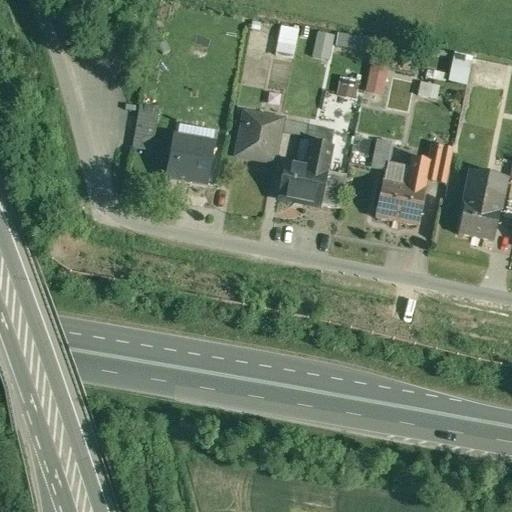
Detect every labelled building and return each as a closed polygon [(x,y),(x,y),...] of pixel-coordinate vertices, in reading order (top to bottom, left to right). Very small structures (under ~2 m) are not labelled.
[(277,54),(295,55),(297,27),(278,26),(277,54)] [(329,61),(335,35),(317,31),(311,57),(329,61)] [(334,42),(357,49),(360,39),(337,31),(334,42)] [(466,85),(471,56),(452,52),(447,81),(466,85)] [(364,91),(382,95),(386,73),(369,70),(364,91)] [(337,95),(356,97),(358,79),(339,77),(337,95)] [(418,95),(436,99),(439,87),(421,82),(418,95)] [(141,101),(136,124),(148,127),(153,104),(141,101)] [(281,121),(244,114),(236,156),(273,164),(281,121)] [(333,132),(308,127),(281,121),(279,132),(304,137),(303,143),(311,144),(330,148),(330,149),(333,132)] [(212,146),(174,139),(167,178),(205,184),(212,146)] [(330,148),(311,144),(306,170),(284,165),(278,199),(319,208),(319,206),(339,209),(345,177),(326,174),(326,173),(325,173),(330,148)] [(389,156),(375,153),(372,169),(385,172),(389,156)] [(410,161),(404,188),(382,183),(375,219),(417,227),(424,192),(429,164),(410,161)] [(504,180),(470,173),(464,205),(457,235),(493,243),(499,212),(498,212),(504,180)]
